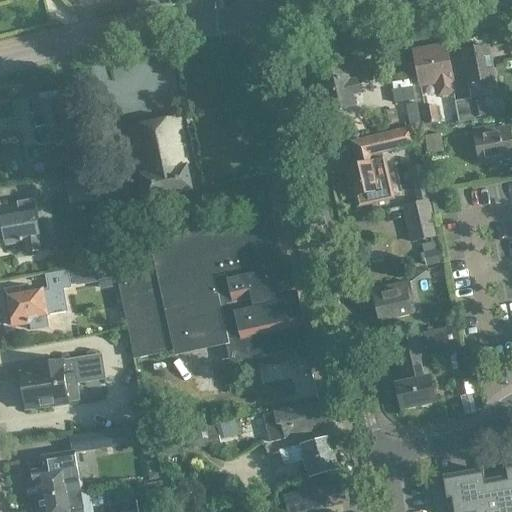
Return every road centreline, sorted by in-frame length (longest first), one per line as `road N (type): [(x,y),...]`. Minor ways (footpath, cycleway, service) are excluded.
road 1 (residential): [(275,17),(377,458)]
road 2 (unknown): [(0,351),(105,335),(124,394),(108,413),(0,434)]
road 3 (residential): [(0,57),(153,23),(275,17)]
road 4 (residential): [(275,17),(446,0)]
road 5 (residential): [(377,458),(479,435),(511,406)]
